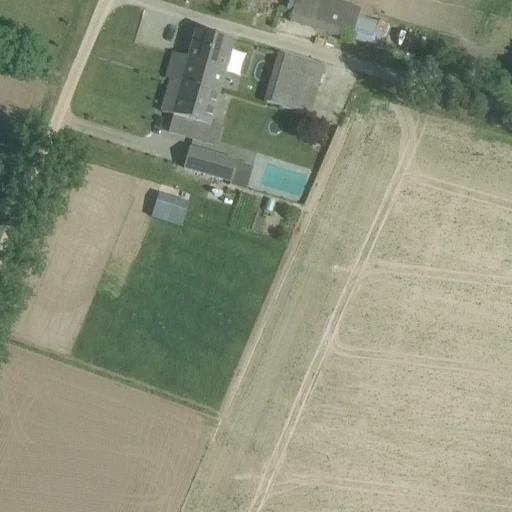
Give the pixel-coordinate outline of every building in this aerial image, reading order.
[(350,41),(356,22),(360,10),(327,0),(295,0),(289,22),(350,41)] [(217,98),(227,61),(233,42),(195,31),(188,58),(173,54),(166,78),(171,80),(217,98)] [(310,113),(318,87),(323,68),(278,55),(264,101),(310,113)] [(209,126),(217,98),(171,80),(162,113),(173,116),(169,133),(193,139),(198,123),(209,126)] [(189,150),(183,169),(231,183),(237,163),(189,150)] [(187,228),(193,202),(162,194),(156,220),(187,228)]
